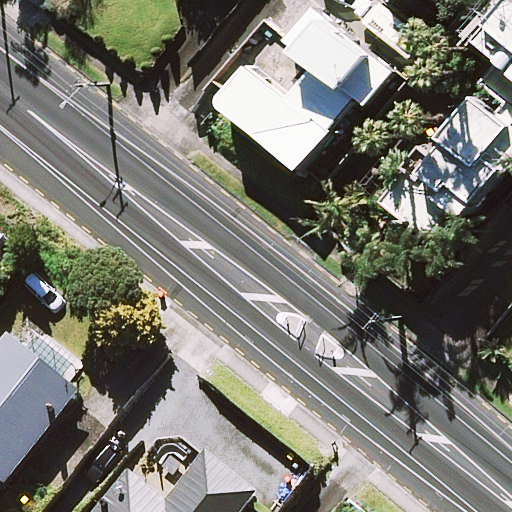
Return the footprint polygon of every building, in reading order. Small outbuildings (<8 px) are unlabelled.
[(456,0),(425,0),(446,14),(456,0)] [(511,8),(489,41),(511,60),(511,8)] [(232,104),(313,171),(364,110),(371,116),(402,78),(323,12),(299,40),(332,68),(297,110),(255,76),(232,104)] [(511,177),(511,101),(496,88),(419,180),(413,176),(392,201),(442,243),(470,209),(479,216),(511,177)] [(87,386),(18,332),(0,354),(0,475),(10,483),(87,386)] [(247,511),(261,495),(209,453),(169,503),(134,475),(104,511),(247,511)]
